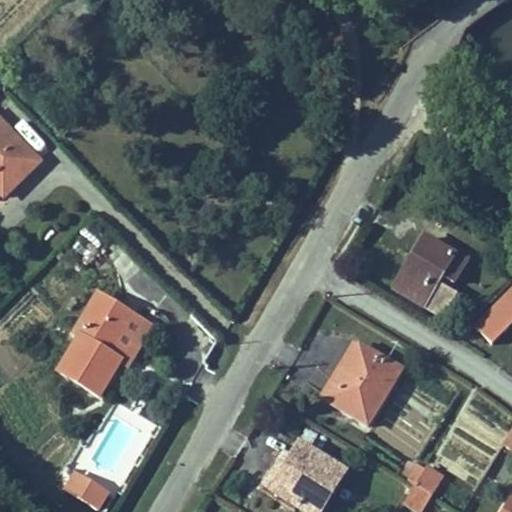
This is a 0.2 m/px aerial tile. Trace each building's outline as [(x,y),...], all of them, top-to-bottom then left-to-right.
[(39,163),(0,123),(0,194),(3,198),(39,163)] [(418,266),(432,244),(424,240),(411,261),(418,266)] [(453,285),(468,260),(454,252),(452,256),(432,244),(418,266),(411,261),(394,289),(432,312),(441,298),(433,293),(441,278),(453,285)] [(492,345),(511,324),(511,290),(474,328),(492,345)] [(112,358),(117,349),(133,359),(151,329),(98,297),(74,336),(79,340),(58,374),(99,399),(120,363),(112,358)] [(58,374),(79,340),(74,336),(53,371),(58,374)] [(367,427),(400,372),(359,347),(340,378),(345,381),(330,405),(367,427)] [(133,359),(117,349),(112,358),(120,363),(128,368),(133,359)] [(330,405),(345,381),(340,378),(326,402),(330,405)] [(511,452),(511,422),(511,423),(502,449),(511,452)] [(299,511),(320,511),(345,473),(299,445),(291,460),(274,487),(300,503),(296,510),(299,511)] [(274,487),(291,460),(284,455),(261,492),(293,511),(294,511),(296,510),(300,503),(274,487)] [(415,487),(425,470),(418,466),(408,483),(415,487)] [(415,487),(432,497),(443,480),(426,469),(425,470),(415,487)] [(83,502),(93,486),(75,475),(65,492),(83,502)] [(97,511),(107,495),(93,486),(83,502),(97,511)] [(422,511),(432,497),(415,487),(404,504),(416,511),(422,511)] [(511,511),(511,497),(502,511),(511,511)]
